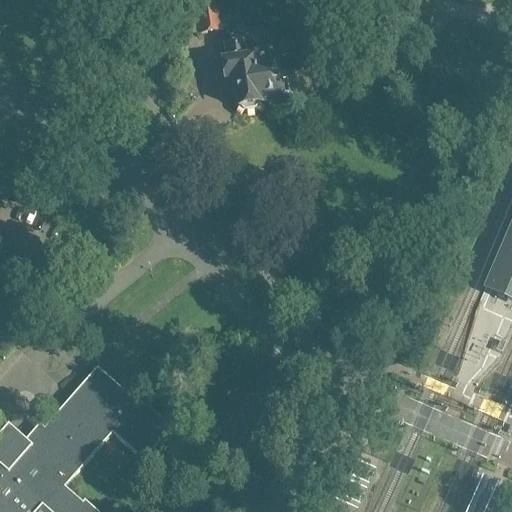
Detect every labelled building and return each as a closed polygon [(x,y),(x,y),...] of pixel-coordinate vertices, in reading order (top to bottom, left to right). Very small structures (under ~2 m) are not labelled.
[(218,4),(194,7),(199,38),(223,35),(218,4)] [(196,34),(193,12),(177,14),(181,36),(196,34)] [(225,86),(227,86),(232,85),(237,114),(286,106),(285,101),(294,99),(291,77),(282,78),(278,54),(273,55),(272,47),(252,50),(253,58),(248,58),(247,43),(224,47),(226,62),(224,62),(221,62),(225,86)] [(511,257),(511,259),(508,269),(507,268),(506,271),(507,271),(503,280),(502,280),(501,282),(502,282),(497,293),(496,295),(498,296),(498,295),(511,301),(511,257)] [(26,442),(23,439),(9,427),(8,428),(0,436),(0,511),(96,511),(85,502),(83,504),(66,489),(113,435),(144,463),(166,438),(165,423),(145,405),(142,408),(98,370),(83,387),(68,403),(45,430),(40,426),(26,442)] [(352,511),(366,482),(339,470),(325,503),(323,502),(318,511),(352,511)]
